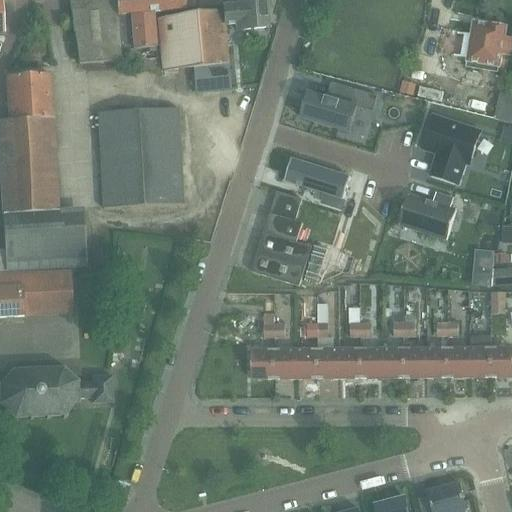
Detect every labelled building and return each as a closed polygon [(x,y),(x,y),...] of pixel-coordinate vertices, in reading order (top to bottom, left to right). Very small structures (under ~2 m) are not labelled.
[(184,11),(183,0),(68,0),(78,66),(121,62),(120,52),(155,49),(152,14),(184,11)] [(236,33),(269,29),(266,0),(238,0),(239,12),(223,14),(223,12),(156,19),(162,72),(193,69),(196,95),(230,91),(224,27),(235,26),(236,33)] [(464,34),(460,58),(467,59),(466,67),(482,70),(483,65),(499,67),(501,55),(510,56),(511,46),(511,39),(504,38),(505,29),(488,26),(473,24),(471,35),(464,34)] [(0,122),(0,179),(4,250),(64,248),(85,247),(83,211),(59,212),(53,120),(52,120),(49,77),(6,79),(8,122),(0,122)] [(404,81),(400,93),(413,96),(417,85),(404,81)] [(309,93),(301,120),(350,134),(358,108),(373,113),(378,97),(331,83),(327,99),(309,93)] [(511,94),(501,91),(494,119),(494,121),(511,125),(511,94)] [(98,114),(100,162),(180,158),(178,111),(98,114)] [(433,117),(422,150),(438,155),(431,176),(459,186),(466,165),(469,166),(481,134),(433,117)] [(511,129),(504,128),(500,144),(511,147),(511,129)] [(100,162),(102,210),(182,206),(180,158),(100,162)] [(300,160),(293,187),(346,205),(354,178),(327,169),(300,160)] [(409,196),(400,227),(447,242),(457,211),(451,210),(454,200),(437,194),(434,204),(409,196)] [(277,195),(273,206),(298,213),(301,203),(277,195)] [(270,217),(295,224),(298,213),(273,206),(270,217)] [(270,217),(264,236),(295,246),(302,226),(295,224),(270,217)] [(503,246),(511,245),(511,227),(501,228),(503,246)] [(264,236),(258,255),(305,269),(311,251),(295,246),(264,236)] [(0,273),(86,269),(85,247),(64,248),(4,250),(0,250),(0,273)] [(305,269),(258,255),(252,274),(299,288),(305,269)] [(492,288),(511,286),(511,268),(495,270),(492,288)] [(474,270),(473,288),(492,289),(493,272),(474,270)] [(0,320),(24,319),(24,318),(72,315),(70,273),(0,276),(0,320)] [(492,294),(492,316),(507,316),(507,294),(492,294)] [(318,325),(317,325),(317,340),(328,340),(329,306),(319,305),(318,325)] [(351,340),(360,340),(360,326),(361,311),(361,310),(350,310),(351,340)] [(394,339),(403,339),(403,324),(401,324),(401,314),(395,314),(394,339)] [(263,340),(273,340),(273,327),(273,317),(263,317),(263,340)] [(403,324),(403,339),(416,339),(417,324),(403,324)] [(438,339),(447,339),(447,324),(438,324),(438,339)] [(447,324),(447,339),(459,339),(459,324),(447,324)] [(308,340),(317,340),(317,325),(308,325),(308,340)] [(360,326),(360,340),(373,340),(372,325),(360,326)] [(273,327),(273,340),(285,339),(284,327),(273,327)] [(511,349),(490,350),(490,380),(511,379),(511,349)] [(403,351),(404,380),(425,380),(425,350),(403,351)] [(425,350),(425,380),(447,380),(447,350),(425,350)] [(447,350),(447,380),(469,380),(468,350),(447,350)] [(468,350),(469,380),(490,380),(490,350),(468,350)] [(274,352),(274,381),(295,381),(295,351),(274,352)] [(295,351),(295,381),(317,381),(317,351),(295,351)] [(317,351),(317,381),(339,381),(338,351),(317,351)] [(338,351),(339,381),(360,381),(360,351),(338,351)] [(360,351),(360,381),(382,381),(382,351),(360,351)] [(382,351),(382,381),(404,380),(403,351),(382,351)] [(251,382),(274,381),(274,352),(251,352),(251,382)] [(44,372),(31,372),(31,370),(28,370),(28,372),(15,373),(15,370),(11,371),(10,372),(11,373),(0,385),(0,409),(1,409),(13,419),(11,421),(13,422),(16,422),(16,419),(29,419),(29,421),(33,421),(33,418),(45,418),(46,421),(49,421),(49,418),(62,417),(62,420),(65,420),(67,419),(65,417),(75,405),(77,407),(79,404),(79,401),(92,401),(92,405),(112,405),(111,380),(91,381),(91,384),(79,385),(78,382),(77,381),(75,382),(64,372),(65,371),(63,369),(60,369),(60,371),(48,372),(47,369),(44,369),(44,372)] [(428,497),(415,501),(418,511),(465,511),(459,485),(427,494),(428,497)] [(407,511),(405,499),(374,507),(375,511),(407,511)]
